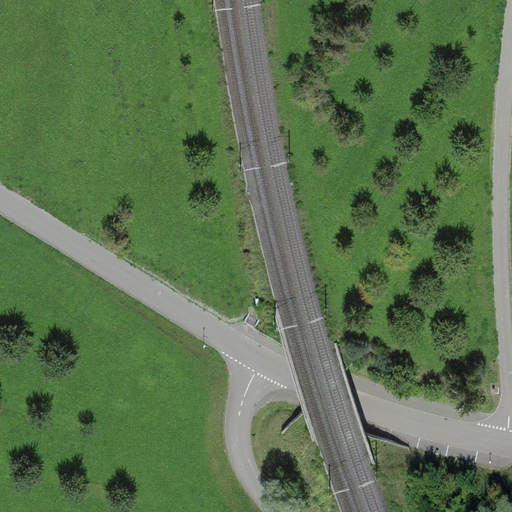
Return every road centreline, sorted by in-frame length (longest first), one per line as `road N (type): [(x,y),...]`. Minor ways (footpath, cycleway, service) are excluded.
road 1 (residential): [(511,383),(500,191),(511,69)]
road 2 (residential): [(0,198),(262,361)]
road 3 (residential): [(262,361),(375,410),(503,442)]
road 4 (residential): [(262,361),(239,430),(244,462),(276,511)]
